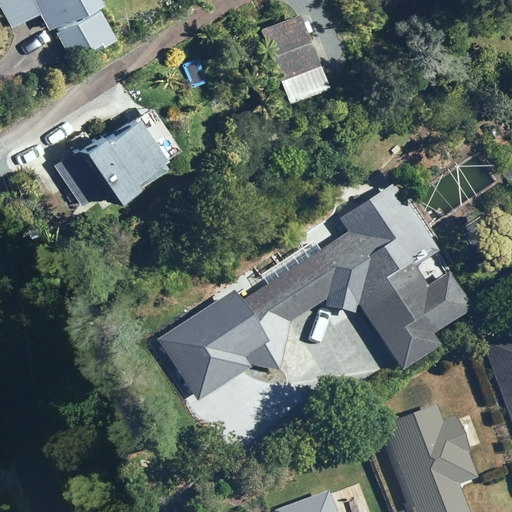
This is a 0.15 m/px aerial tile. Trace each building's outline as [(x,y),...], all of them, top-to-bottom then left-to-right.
[(99,7),(104,4),(101,0),(0,0),(0,4),(12,28),(41,13),(49,29),(55,27),(71,59),(96,46),(97,48),(116,39),(99,7)] [(263,31),(288,101),(329,87),(304,16),(263,31)] [(169,168),(165,161),(168,159),(144,121),(109,143),(103,134),(56,164),(82,205),(102,193),(111,208),(142,189),(140,186),(169,168)] [(511,168),(503,174),(511,189),(511,188),(511,168)] [(386,183),(372,191),(376,198),(390,190),(386,183)] [(346,289),(403,375),(441,349),(435,340),(473,314),(448,276),(427,289),(415,271),(438,255),(412,216),(369,244),(358,228),(241,306),(230,360),(282,370),(291,325),(346,289)] [(511,334),(483,344),(511,430),(511,334)] [(449,423),(442,404),(384,426),(416,511),(470,511),(460,486),(481,478),(459,419),(449,423)] [(370,511),(360,483),(279,511),(370,511)]
